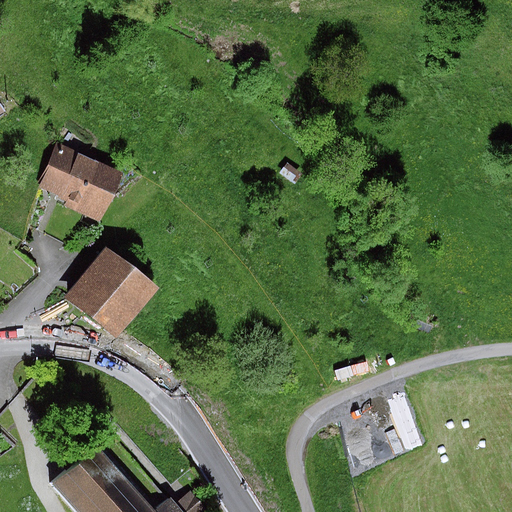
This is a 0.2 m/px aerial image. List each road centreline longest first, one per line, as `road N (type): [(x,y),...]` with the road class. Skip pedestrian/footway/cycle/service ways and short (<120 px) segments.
road 1 (tertiary): [(242,511),(185,420),(144,377),(59,344),(0,344)]
road 2 (track): [(307,511),(293,451),(318,411),(441,359),(511,350)]
